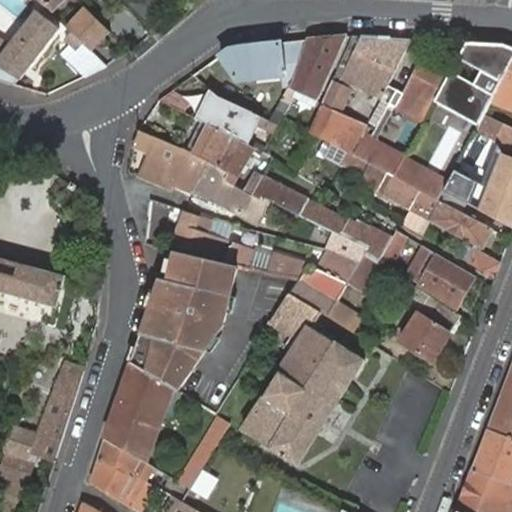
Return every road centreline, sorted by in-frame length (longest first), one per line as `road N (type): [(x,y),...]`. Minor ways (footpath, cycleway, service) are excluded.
road 1 (residential): [(74,485),(128,295),(112,190),(119,97)]
road 2 (tertiary): [(236,14),(359,9),(511,22)]
road 3 (residential): [(511,300),(431,511)]
road 4 (tertiary): [(119,97),(236,14)]
road 5 (tertiary): [(0,116),(19,123),(73,116),(119,97)]
